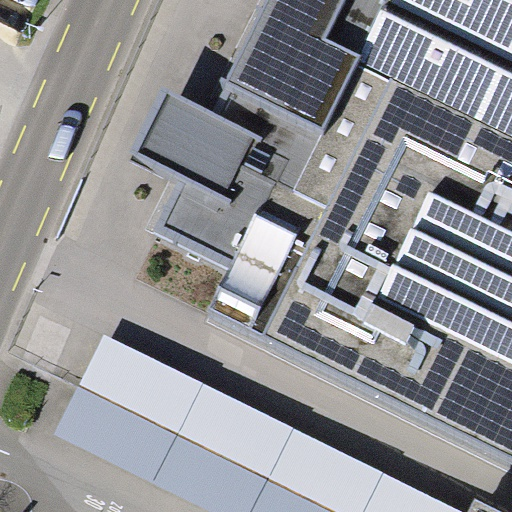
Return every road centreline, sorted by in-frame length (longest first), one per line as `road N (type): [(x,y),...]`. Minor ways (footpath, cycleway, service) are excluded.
road 1 (primary): [(0,247),(111,0)]
road 2 (residential): [(115,511),(0,449)]
